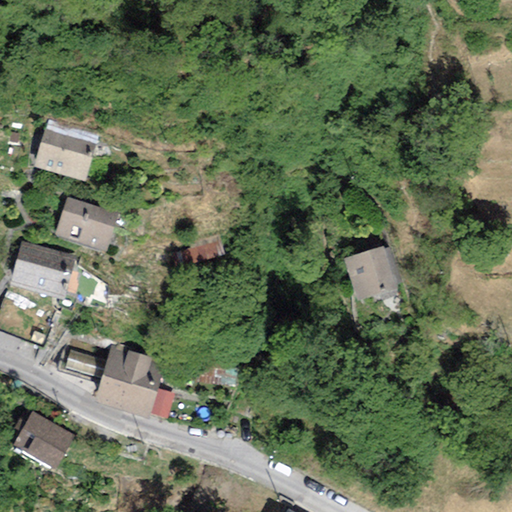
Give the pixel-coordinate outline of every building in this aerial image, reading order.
[(45,127),(33,166),(84,181),(96,142),(45,127)] [(117,213),(66,197),(54,236),(105,252),(117,213)] [(217,240),(182,253),(188,272),(223,260),(217,240)] [(62,300),(72,256),(19,243),(8,287),(62,300)] [(382,247),(343,259),(356,302),(395,290),(382,247)] [(101,379),(93,402),(148,420),(150,414),(158,389),(160,383),(145,378),(151,358),(112,345),(107,362),(101,379)] [(101,379),(107,362),(70,351),(64,369),(101,379)] [(236,369),(199,365),(197,383),(234,387),(236,369)] [(175,395),(158,389),(150,414),(167,419),(175,395)] [(74,436),(30,412),(25,423),(20,432),(11,448),(55,471),(74,436)] [(13,428),(20,432),(25,423),(18,419),(13,428)]
